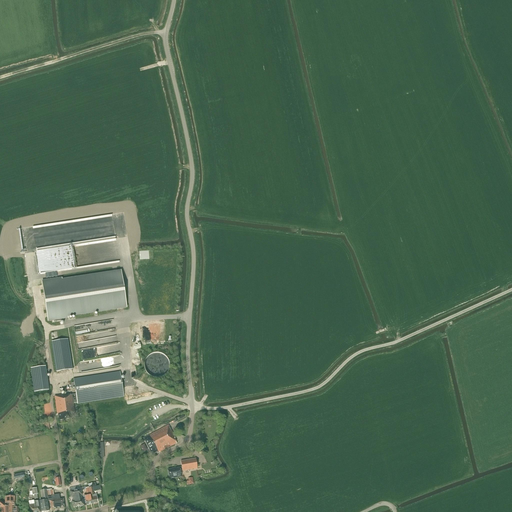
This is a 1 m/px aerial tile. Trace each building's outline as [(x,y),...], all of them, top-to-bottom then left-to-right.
[(41,282),(47,322),(67,319),(67,317),(126,308),(120,272),(61,281),(61,279),(41,282)] [(56,371),(72,369),(68,339),(52,342),(56,371)] [(34,391),(49,390),(45,366),(31,367),(34,391)] [(75,387),(76,394),(67,396),(67,394),(54,396),(57,414),(58,414),(59,420),(75,418),(75,412),(74,413),(74,410),(73,403),(77,403),(77,404),(124,397),(120,372),(73,379),(74,382),(75,387)] [(175,438),(168,425),(143,439),(152,455),(159,451),(159,452),(177,443),(174,438),(175,438)] [(180,471),(182,470),(182,471),(197,468),(196,458),(180,461),(182,468),(180,468),(179,468),(167,470),(169,478),(173,478),(181,477),(180,471)] [(89,488),(92,504),(98,503),(96,494),(93,495),(92,488),(89,488)] [(44,511),(49,511),(47,500),(48,500),(47,496),(50,496),(54,495),(53,490),(51,491),(51,489),(47,490),(47,491),(46,491),(46,490),(41,491),(43,501),(40,501),(41,511),(44,511)] [(81,495),(82,495),(81,491),(81,489),(69,491),(70,494),(71,497),(72,497),(73,501),(72,501),(73,508),(84,506),(83,499),(82,499),(81,495)] [(50,501),(51,506),(64,504),(63,499),(60,499),(59,494),(54,495),(50,496),(51,501),(50,501)] [(5,503),(8,505),(7,511),(18,511),(18,507),(15,507),(15,496),(5,496),(5,503)] [(30,511),(40,511),(39,501),(34,502),(34,501),(29,501),(29,505),(30,511)]
